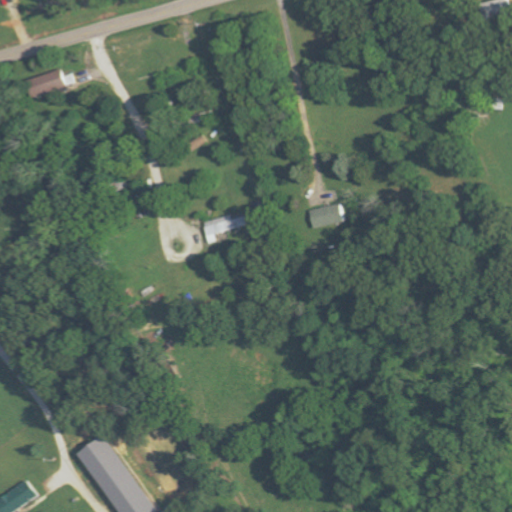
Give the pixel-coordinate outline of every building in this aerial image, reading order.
[(511,0),(503,0),(491,2),(494,18),(511,14),(511,0)] [(66,76),(63,68),(28,81),(36,100),(78,83),(74,73),(66,76)] [(191,154),(209,143),(204,135),(186,146),(191,154)] [(348,221),(344,204),(314,209),(318,227),(348,221)] [(218,234),(253,226),(250,216),(233,220),(232,215),(206,222),(211,244),(220,242),(218,234)] [(135,472),(126,478),(121,471),(103,482),(123,511),(158,511),(161,511),(135,472)] [(0,500),(0,511),(15,511),(39,496),(28,481),(0,500)]
